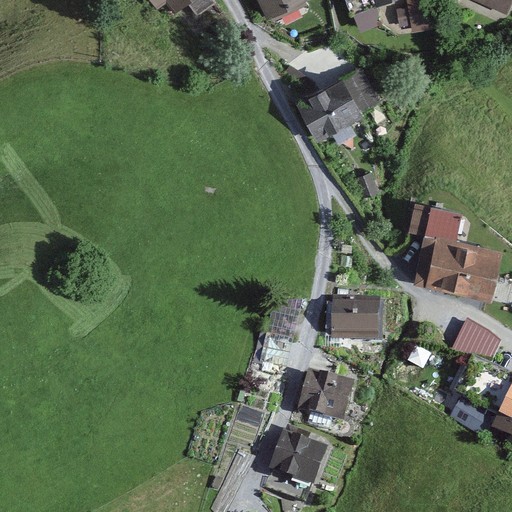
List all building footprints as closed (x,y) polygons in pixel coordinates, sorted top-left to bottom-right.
[(153,0),(169,20),(195,0),(153,0)] [(255,0),(265,20),(304,1),(303,0),(255,0)] [(342,0),(345,6),(360,0),(371,0),(376,10),(401,0),(342,0)] [(511,2),(511,0),(462,0),(506,18),(511,2)] [(340,79),(295,104),(318,144),(363,118),(340,79)] [(374,176),(358,181),(366,202),(381,197),(374,176)] [(461,216),(411,206),(405,234),(425,239),(415,287),(494,303),(504,253),(455,243),(461,216)] [(378,307),(330,307),(330,344),(379,343),(378,307)] [(353,387),(309,377),(301,414),(345,424),(353,387)] [(511,383),(491,433),(511,442),(511,383)] [(492,415),(461,400),(453,417),(484,432),(492,415)] [(329,447),(282,435),(272,474),(318,486),(329,447)]
